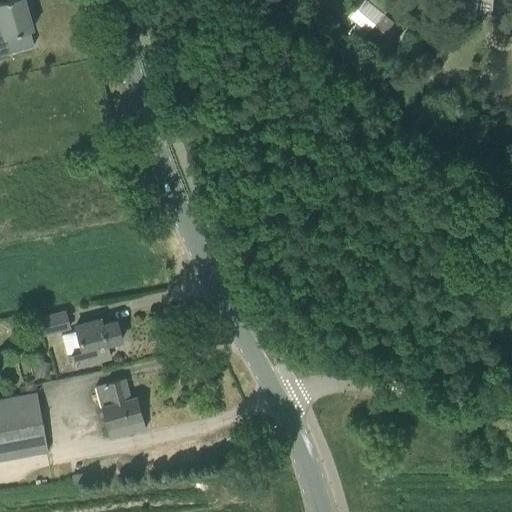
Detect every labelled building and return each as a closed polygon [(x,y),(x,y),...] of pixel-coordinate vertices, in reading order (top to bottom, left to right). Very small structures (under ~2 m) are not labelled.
[(0,23),(1,24),(5,37),(9,52),(34,45),(30,30),(33,28),(25,0),(6,0),(0,2),(0,23)] [(363,0),(349,17),(367,32),(384,46),(401,25),(384,12),(390,5),(386,0),(363,0)] [(440,0),(439,23),(462,25),(463,16),(475,16),(476,0),(440,0)] [(88,67),(80,69),(83,82),(91,80),(88,67)] [(43,75),(0,83),(0,96),(21,92),(24,104),(47,99),(43,75)] [(70,327),(65,311),(38,319),(43,335),(70,327)] [(75,367),(110,357),(106,345),(122,340),(116,320),(101,324),(100,319),(76,326),(82,350),(71,353),(75,367)] [(37,360),(34,375),(47,378),(50,363),(37,360)] [(96,386),(102,407),(110,438),(146,428),(137,397),(130,398),(125,378),(96,386)] [(0,460),(48,452),(37,391),(0,397),(0,460)] [(70,463),(74,483),(86,481),(82,461),(70,463)]
